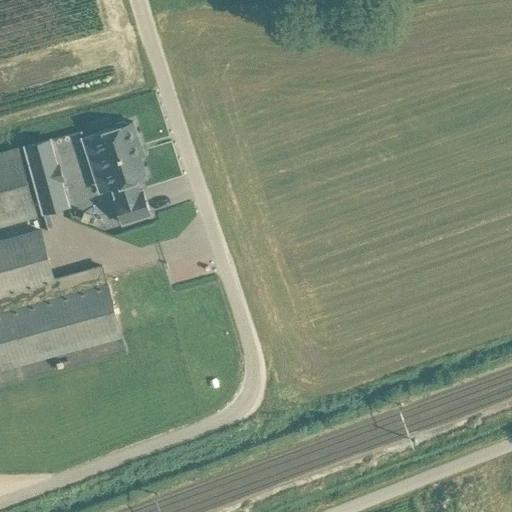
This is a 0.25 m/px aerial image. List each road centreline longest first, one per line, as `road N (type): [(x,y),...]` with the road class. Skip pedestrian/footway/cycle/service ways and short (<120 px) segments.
road 1 (unclassified): [(0,501),(237,409),(257,382),(254,342),(146,0)]
road 2 (unclassified): [(349,511),(511,449)]
